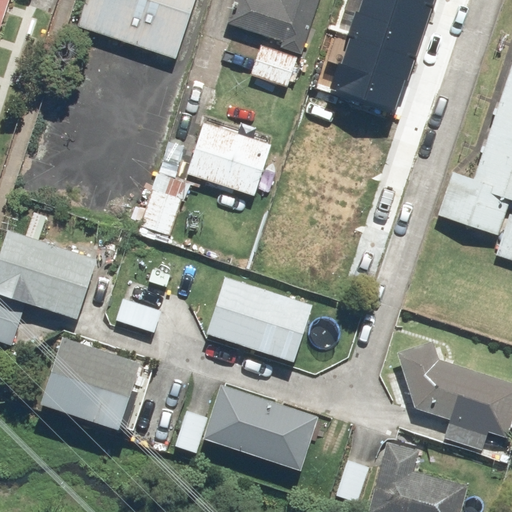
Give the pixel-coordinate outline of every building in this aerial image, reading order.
[(81,0),(72,27),(171,59),(190,0),(81,0)] [(230,0),(223,24),(278,42),(276,49),(297,56),(315,0),(276,0),(276,1),(271,0),(230,0)] [(355,0),(330,79),(401,101),(433,0),(355,0)] [(292,60),(256,48),(247,76),(283,88),(292,60)] [(511,203),(511,52),(467,189),(511,203)] [(268,138),(201,116),(182,176),(249,197),(268,138)] [(371,180),(302,157),(283,211),(353,235),(371,180)] [(148,193),(149,193),(138,228),(165,237),(177,202),(182,204),(187,187),(153,176),(148,193)] [(445,185),(435,216),(493,235),(503,204),(445,185)] [(511,218),(506,216),(493,256),(511,262),(511,218)] [(90,260),(2,231),(0,237),(0,343),(8,346),(22,304),(70,320),(90,260)] [(373,250),(343,241),(329,283),(359,293),(373,250)] [(305,308),(220,280),(201,336),(286,364),(305,308)] [(159,314),(120,300),(112,322),(152,336),(159,314)] [(136,365),(58,340),(35,410),(113,435),(136,365)] [(393,354),(410,410),(445,421),(440,438),(478,450),(483,433),(501,439),(511,405),(511,386),(433,361),(428,343),(393,354)] [(215,388),(198,441),(294,472),(312,419),(215,388)] [(182,412),(170,448),(191,455),(203,419),(182,412)] [(382,444),(362,511),(454,511),(462,488),(409,473),(415,453),(382,444)] [(345,462),(332,497),(352,504),(365,469),(345,462)]
